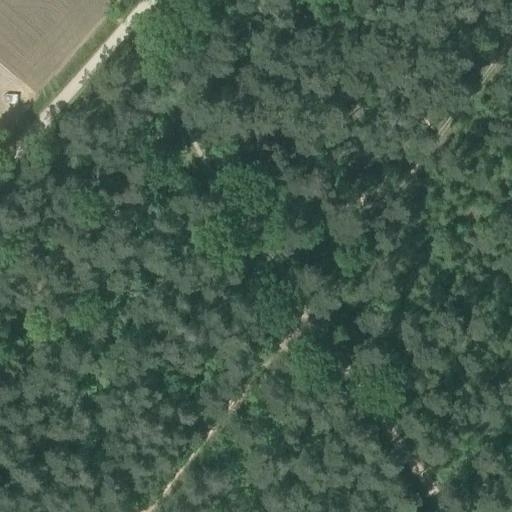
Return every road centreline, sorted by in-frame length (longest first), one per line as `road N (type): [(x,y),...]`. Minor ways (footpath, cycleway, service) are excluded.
road 1 (unknown): [(297,309),(511,35)]
road 2 (unknown): [(0,328),(128,182),(194,137)]
road 3 (track): [(297,309),(135,511)]
road 4 (track): [(297,309),(442,511)]
road 5 (track): [(194,137),(297,309)]
road 6 (track): [(129,21),(0,168)]
road 7 (track): [(129,21),(194,137)]
